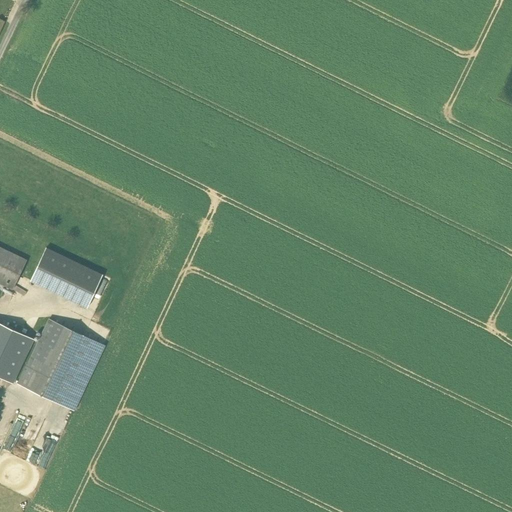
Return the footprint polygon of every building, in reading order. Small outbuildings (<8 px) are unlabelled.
[(27,259),(0,246),(0,281),(14,288),(27,259)] [(47,247),(31,279),(88,306),(103,274),(47,247)] [(3,294),(5,298),(14,293),(12,289),(3,294)] [(84,335),(50,319),(29,365),(27,365),(17,384),(53,401),(84,335)] [(0,324),(0,375),(12,381),(32,339),(0,324)] [(84,335),(53,401),(73,410),(104,344),(84,335)] [(0,402),(0,449),(17,409),(0,402)] [(45,467),(59,433),(44,428),(31,462),(45,467)]
